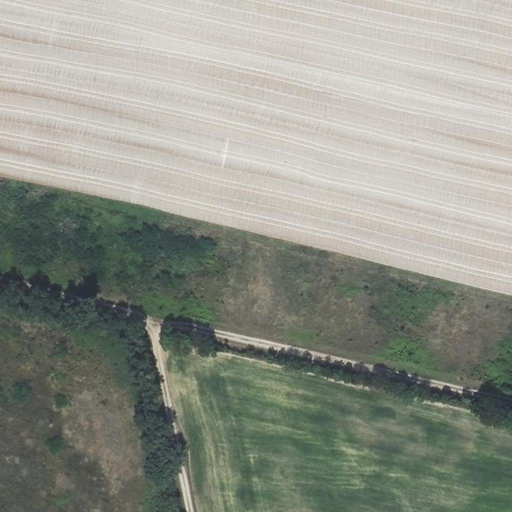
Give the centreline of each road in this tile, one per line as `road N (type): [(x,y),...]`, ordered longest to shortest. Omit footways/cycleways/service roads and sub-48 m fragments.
road 1 (track): [(511,399),(171,322),(155,329),(155,345),(188,511)]
road 2 (track): [(0,281),(136,314),(155,329)]
